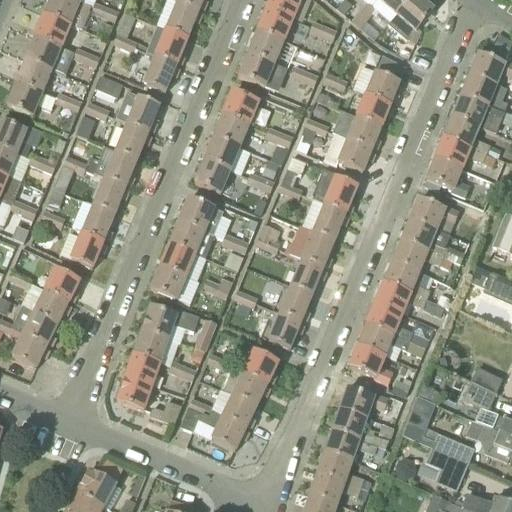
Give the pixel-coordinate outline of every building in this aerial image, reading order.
[(51,0),(44,18),(79,33),(88,10),(79,7),(63,0),(51,0)] [(204,0),(164,0),(164,2),(177,7),(198,16),(204,0)] [(301,0),(300,0),(271,0),(266,13),(292,23),(301,0)] [(379,0),(377,2),(370,11),(374,14),(389,27),(396,20),(397,19),(412,0),(379,0)] [(411,33),(407,41),(406,45),(415,48),(420,36),(417,33),(434,14),(417,0),(412,0),(397,19),(396,20),(411,33)] [(336,13),(343,19),(352,10),(344,3),(336,13)] [(187,43),(198,16),(177,7),(166,34),(166,35),(187,43)] [(366,7),(358,16),(367,23),(374,14),(370,11),(366,7)] [(95,8),(91,17),(103,22),(106,13),(95,8)] [(118,18),(106,13),(103,22),(114,26),(118,18)] [(282,46),(292,23),(266,13),(257,36),(282,46)] [(367,23),(358,16),(350,26),(358,33),(365,25),(367,23)] [(75,44),(79,33),(44,18),(35,41),(74,57),(76,54),(77,54),(80,46),(75,44)] [(309,37),(320,41),(325,31),(314,26),(309,37)] [(112,31),(104,27),(98,40),(107,43),(112,31)] [(155,61),(155,62),(175,70),(187,43),(166,35),(166,34),(156,30),(146,57),(155,61)] [(325,31),(320,41),(331,46),(336,35),(325,31)] [(257,36),(247,59),(273,69),(282,46),(257,36)] [(113,48),(123,53),(126,44),(116,40),(113,48)] [(506,59),(511,46),(497,40),(492,53),(506,59)] [(65,81),(72,63),(74,58),(74,57),(35,41),(25,64),(51,74),(61,78),(61,79),(65,81)] [(134,57),(137,48),(126,44),(123,53),(134,57)] [(398,60),(408,64),(411,56),(401,52),(398,60)] [(87,58),(81,56),(77,54),(76,54),(74,57),(74,58),(72,63),(84,67),(87,58)] [(99,63),(87,58),(84,67),(95,72),(99,63)] [(511,81),(511,69),(504,66),(504,68),(478,58),(469,79),(496,90),(501,77),(511,81)] [(247,59),(238,81),(263,92),(264,91),(273,69),(247,59)] [(381,60),(374,76),(393,84),(400,69),(381,60)] [(143,89),(164,98),(175,70),(155,62),(143,89)] [(42,97),(51,74),(25,64),(16,86),(42,97)] [(302,86),(306,75),(294,71),(290,81),(302,86)] [(306,75),(302,86),(313,91),(318,80),(306,75)] [(374,76),(365,99),(390,109),(399,86),(393,84),(374,76)] [(323,88),(333,92),(337,82),(327,77),(323,88)] [(507,108),(502,106),(507,94),(496,90),(469,79),(461,99),(504,117),(507,108)] [(94,94),(117,103),(122,90),(100,81),(94,94)] [(347,86),(337,82),(333,92),(343,96),(347,86)] [(53,107),(55,103),(42,97),(16,86),(6,110),(32,121),(36,109),(50,116),(53,107)] [(257,106),(232,96),(222,119),(248,130),(257,106)] [(55,103),(53,107),(66,112),(70,102),(59,97),(56,103),(55,103)] [(326,109),(329,102),(330,101),(319,97),(316,105),(326,109)] [(148,138),(158,112),(159,110),(127,98),(124,105),(116,125),(126,129),(148,138)] [(365,99),(355,122),(380,132),(390,109),(365,99)] [(479,132),(495,138),(500,126),(511,130),(511,120),(504,117),(461,99),(452,121),(479,132)] [(66,112),(71,115),(77,117),(82,106),(70,102),(66,112)] [(336,114),(339,106),(329,102),(326,109),(336,114)] [(95,121),(99,111),(89,107),(85,117),(95,121)] [(99,111),(95,121),(105,125),(109,115),(99,111)] [(77,117),(71,115),(61,139),(67,141),(77,117)] [(222,119),(213,142),(238,153),(248,130),(222,119)] [(24,135),(26,130),(2,121),(1,125),(24,135)] [(78,139),(88,142),(92,123),(82,121),(78,139)] [(490,151),(489,151),(474,145),(479,132),(452,121),(443,142),(486,160),(490,151)] [(380,132),(355,122),(346,145),(371,155),(380,132)] [(304,133),(311,136),(314,137),(318,127),(308,123),(304,133)] [(26,130),(24,135),(1,125),(0,125),(0,124),(0,151),(16,159),(25,162),(31,150),(34,152),(41,136),(26,130)] [(318,127),(314,137),(325,141),(329,131),(318,127)] [(126,129),(115,156),(136,165),(148,138),(126,129)] [(276,147),(280,137),(269,132),(265,143),(276,147)] [(280,137),(276,147),(288,152),(292,142),(280,137)] [(361,178),(371,155),(346,145),(334,140),(325,163),(361,178)] [(238,153),(213,142),(204,164),(229,175),(238,153)] [(466,162),(482,168),(492,173),(495,164),(486,160),(443,142),(435,163),(461,174),(466,162)] [(497,163),(501,155),(490,150),(490,151),(487,159),(497,163)] [(0,178),(7,181),(16,159),(0,151),(0,178)] [(125,191),(136,165),(115,156),(104,152),(99,165),(89,161),(87,169),(77,165),(72,175),(84,180),(86,175),(104,183),(125,191)] [(28,169),(40,173),(44,162),(32,158),(28,169)] [(63,171),(72,175),(77,165),(67,161),(63,171)] [(56,167),(44,162),(40,173),(52,178),(56,167)] [(435,163),(426,184),(451,195),(451,196),(465,202),(469,193),(456,188),(461,174),(435,163)] [(204,164),(194,188),(219,198),(229,175),(204,164)] [(267,164),(261,179),(272,183),(278,169),(267,164)] [(291,192),(288,201),(298,205),(303,194),(293,190),(297,179),(287,174),(281,187),(291,192)] [(313,205),(323,209),(345,218),(356,191),(334,182),(335,180),(323,175),(311,204),(313,205)] [(247,188),(258,192),(262,182),(251,178),(247,188)] [(274,186),(262,182),(258,192),(270,197),(274,186)] [(114,219),(125,191),(104,183),(93,210),(114,219)] [(278,196),(288,201),(291,192),(281,187),(278,196)] [(205,236),(214,240),(223,217),(188,202),(178,225),(205,236)] [(450,240),(455,228),(459,217),(445,212),(445,214),(418,203),(410,223),(450,240)] [(0,231),(3,233),(10,214),(21,219),(25,209),(13,204),(11,209),(0,205),(0,231)] [(345,218),(323,209),(313,205),(302,232),(312,236),(334,245),(345,218)] [(33,224),(37,214),(25,209),(21,219),(33,224)] [(114,219),(93,210),(82,237),(81,238),(103,246),(114,219)] [(51,229),(54,219),(44,215),(40,225),(51,229)] [(65,223),(54,219),(51,229),(61,233),(65,223)] [(511,225),(504,222),(491,255),(511,264),(511,225)] [(463,260),(445,252),(450,240),(410,223),(401,245),(452,266),(459,269),(463,260)] [(253,237),(257,227),(250,224),(246,234),(253,237)] [(169,248),(195,259),(205,236),(178,225),(169,248)] [(255,250),(266,254),(269,245),(275,248),(275,247),(280,235),(263,229),(255,250)] [(301,264),(300,264),(301,264),(322,273),(334,245),(312,236),(302,232),(299,231),(292,249),(288,247),(284,257),(301,264)] [(81,238),(69,265),(91,274),(103,246),(81,238)] [(221,248),(233,253),(237,242),(225,238),(221,248)] [(249,247),(237,242),(233,253),(245,258),(249,247)] [(280,249),(275,247),(275,248),(269,245),(266,254),(276,258),(280,249)] [(431,282),(435,269),(449,274),(452,266),(401,245),(392,266),(431,282)] [(160,271),(186,281),(195,259),(169,248),(160,271)] [(300,264),(290,291),(311,300),(322,273),(301,264),(300,264)] [(429,296),(426,294),(431,282),(392,266),(384,287),(426,304),(429,296)] [(160,271),(150,294),(176,305),(186,281),(160,271)] [(68,307),(79,285),(55,273),(44,296),(68,307)] [(257,292),(262,278),(248,273),(243,287),(257,292)] [(8,285),(18,289),(22,279),(12,275),(8,285)] [(22,279),(18,289),(28,293),(30,289),(33,283),(22,279)] [(511,287),(490,279),(483,297),(511,308),(511,287)] [(219,289),(218,288),(213,299),(225,304),(233,287),(222,283),(219,289)] [(213,299),(218,288),(207,284),(202,295),(213,299)] [(444,312),(425,304),(426,304),(384,287),(375,307),(403,319),(408,307),(440,321),(444,312)] [(311,300),(290,291),(278,318),(300,327),(311,300)] [(243,309),(247,298),(237,294),(233,305),(243,309)] [(43,295),(32,317),(57,330),(68,307),(44,296),(43,295)] [(454,303),(437,296),(432,306),(450,313),(454,303)] [(247,298),(243,309),(254,313),(258,302),(247,298)] [(0,317),(6,320),(11,307),(0,302),(0,317)] [(412,338),(417,325),(403,319),(375,307),(367,328),(424,352),(427,344),(412,338)] [(20,311),(19,310),(17,310),(13,319),(17,321),(13,329),(11,334),(23,340),(46,351),(57,330),(32,317),(20,311)] [(168,343),(173,330),(193,337),(198,322),(178,315),(176,320),(150,311),(142,334),(168,343)] [(267,345),(289,354),(300,327),(278,318),(267,345)] [(0,332),(0,334),(9,338),(11,334),(13,329),(3,324),(0,332)] [(420,361),(424,352),(367,328),(357,351),(384,362),(385,361),(390,349),(420,361)] [(168,344),(168,343),(142,334),(133,358),(160,367),(170,370),(171,371),(173,366),(172,365),(178,347),(168,344)] [(199,338),(194,352),(204,356),(206,357),(211,343),(199,338)] [(23,340),(11,363),(35,374),(46,351),(23,340)] [(357,351),(349,372),(373,382),(373,384),(386,389),(388,390),(393,377),(398,366),(385,361),(384,362),(357,351)] [(204,356),(194,352),(194,354),(195,354),(190,366),(199,369),(204,356)] [(278,366),(254,355),(243,376),(267,388),(278,366)] [(133,358),(125,382),(151,391),(160,367),(133,358)] [(216,372),(221,362),(210,358),(206,368),(216,372)] [(441,372),(447,369),(444,361),(438,363),(441,372)] [(221,362),(216,372),(226,376),(231,366),(221,362)] [(180,381),(185,371),(173,366),(171,371),(170,370),(168,375),(180,381)] [(410,390),(415,379),(414,378),(416,374),(403,368),(401,373),(400,372),(395,383),(396,384),(410,390)] [(185,371),(180,381),(191,385),(196,375),(185,371)] [(267,388),(243,376),(243,377),(233,373),(223,395),(232,399),(233,398),(257,409),(267,388)] [(471,387),(496,398),(502,384),(477,374),(471,387)] [(116,406),(143,415),(151,391),(125,382),(116,406)] [(390,395),(404,401),(410,390),(396,384),(390,395)] [(511,425),(504,423),(488,416),(496,398),(471,387),(463,405),(481,413),(475,428),(480,430),(498,438),(511,443),(511,425)] [(439,406),(430,402),(433,394),(423,390),(418,402),(436,410),(437,410),(439,406)] [(372,401),(347,392),(339,414),(366,423),(370,411),(384,416),(388,405),(372,400),(372,401)] [(245,433),(257,409),(233,398),(232,399),(223,395),(220,394),(212,412),(210,417),(222,421),(222,422),(245,433)] [(431,422),(436,410),(418,402),(413,415),(431,422)] [(207,422),(210,417),(212,412),(192,403),(187,413),(201,419),(207,422)] [(149,421),(173,430),(180,411),(166,406),(163,415),(152,412),(149,421)] [(193,437),(198,426),(201,419),(187,413),(180,432),(193,437)] [(393,433),(381,429),(377,442),(368,438),(372,425),(366,423),(339,414),(332,435),(377,451),(384,454),(384,453),(385,453),(388,444),(389,444),(392,440),(393,437),(393,433)] [(201,419),(198,426),(216,434),(211,445),(234,456),(245,433),(210,417),(207,422),(201,419)] [(480,430),(474,445),(479,447),(483,457),(483,459),(506,468),(508,465),(511,466),(511,443),(498,438),(480,430)] [(374,458),(377,451),(332,435),(324,457),(351,466),(355,454),(371,460),(374,461),(374,458)] [(468,469),(473,456),(474,455),(438,439),(432,453),(468,469)] [(382,461),(384,454),(377,451),(374,458),(382,461)] [(462,484),(468,469),(432,453),(425,469),(440,475),(435,487),(457,497),(462,484)] [(363,482),(362,485),(346,480),(351,466),(324,457),(317,479),(368,496),(371,485),(363,482)] [(413,480),(416,474),(414,466),(406,462),(398,466),(395,473),(397,481),(405,485),(413,480)] [(114,489),(88,475),(76,497),(102,511),(114,489)] [(340,497),(356,503),(364,506),(368,496),(317,479),(309,500),(335,509),(340,497)] [(102,511),(76,497),(67,511),(102,511)] [(511,511),(511,509),(494,502),(491,509),(468,499),(462,511),(511,511)] [(305,511),(334,511),(335,509),(309,500),(305,511)] [(460,511),(433,500),(428,511),(460,511)]
